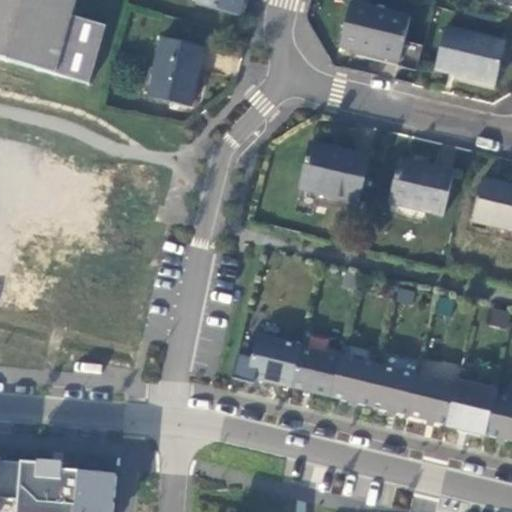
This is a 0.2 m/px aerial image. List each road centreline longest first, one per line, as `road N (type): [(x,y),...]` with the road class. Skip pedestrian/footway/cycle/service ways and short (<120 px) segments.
road 1 (residential): [(174,421),(175,373),(225,147),(285,78)]
road 2 (residential): [(174,421),(511,497)]
road 3 (residential): [(511,134),(285,78)]
road 4 (unclassified): [(0,408),(174,421)]
